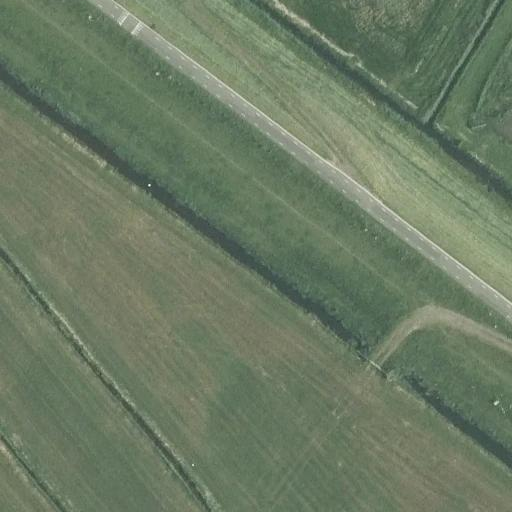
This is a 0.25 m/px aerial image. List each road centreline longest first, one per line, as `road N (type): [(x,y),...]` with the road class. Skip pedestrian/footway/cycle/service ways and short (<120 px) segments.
road 1 (tertiary): [(101,0),(511,312)]
road 2 (track): [(193,0),(288,97),(365,199)]
road 3 (track): [(388,356),(413,328),(439,321),(511,350)]
